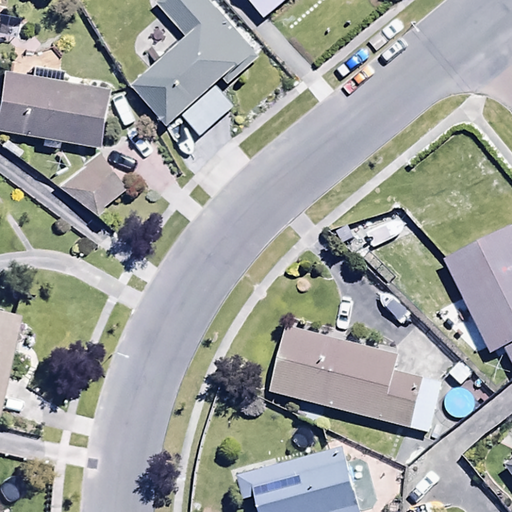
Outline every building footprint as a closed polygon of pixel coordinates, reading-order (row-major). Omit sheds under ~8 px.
[(168,0),(158,10),(188,45),(135,93),(172,134),(185,123),(203,143),(236,113),(217,92),(237,74),(243,80),(263,62),(206,0),(168,0)] [(245,0),(266,25),(297,0),(245,0)] [(4,77),(0,97),(0,137),(42,145),(41,152),(58,155),(59,148),(104,156),(115,96),(62,86),(64,78),(34,72),(32,83),(4,77)] [(102,160),(58,192),(94,222),(129,197),(102,160)] [(511,366),(511,236),(447,265),(491,362),(507,355),(511,366)] [(0,404),(19,326),(0,321),(0,404)] [(289,334),(272,400),(431,440),(443,390),(396,378),(400,362),(289,334)] [(359,511),(342,455),(239,486),(246,511),(359,511)]
